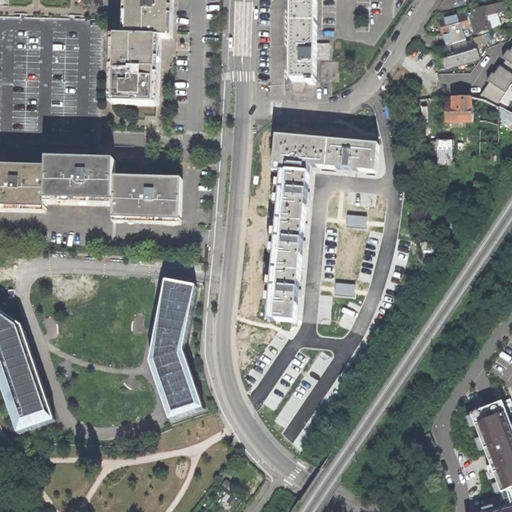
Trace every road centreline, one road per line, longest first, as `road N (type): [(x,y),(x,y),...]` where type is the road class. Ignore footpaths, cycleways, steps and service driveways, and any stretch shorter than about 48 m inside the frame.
road 1 (residential): [(239,105),(219,325),(228,393),(263,448),(350,511)]
road 2 (unknown): [(213,270),(29,264),(17,273),(27,328)]
road 3 (residential): [(239,105),(346,104),(370,87),(427,0)]
